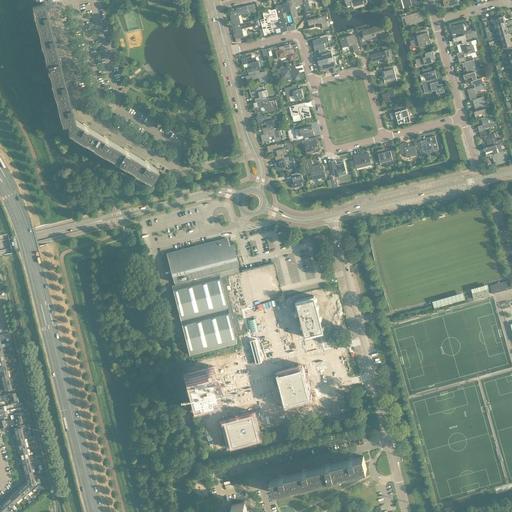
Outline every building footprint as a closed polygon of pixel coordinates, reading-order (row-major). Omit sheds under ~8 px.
[(296,6),(303,4),(302,0),(289,0),(288,0),(288,2),(289,2),(291,11),(292,18),(298,16),(296,6)] [(302,0),(303,4),(305,11),(311,10),(308,0),(302,0)] [(400,0),(403,8),(409,6),(409,7),(410,7),(410,6),(419,3),(419,2),(419,1),(418,0),(400,0)] [(283,12),(291,11),(289,2),(288,2),(283,4),(279,5),(278,5),(276,5),(275,6),(276,9),(279,19),(280,24),(282,32),(288,31),(283,12)] [(38,30),(51,27),(49,19),(50,19),(48,13),(47,13),(45,4),(45,3),(32,7),(32,8),(32,7),(38,30)] [(232,26),(234,25),(241,23),(239,16),(249,13),(249,12),(256,10),(254,4),(247,5),(236,8),(236,10),(230,12),(232,19),(230,20),(232,26)] [(264,19),(260,20),(263,32),(273,29),(271,21),(279,19),(276,9),(271,10),(270,9),(268,10),(268,9),(267,9),(267,10),(266,10),(267,13),(263,14),(264,19)] [(323,28),(328,27),(325,17),(328,16),(327,11),(318,14),(319,17),(307,20),(309,28),(310,28),(322,25),(323,28)] [(423,19),(421,12),(411,14),(411,11),(400,14),(401,19),(405,18),(406,23),(406,24),(407,25),(406,26),(407,26),(415,23),(415,22),(423,19)] [(495,19),(496,24),(505,22),(503,16),(499,17),(498,14),(491,16),(492,19),(495,19)] [(251,21),(241,23),(234,25),(236,33),(234,33),(236,42),(241,41),(240,38),(244,37),(242,29),(252,26),(251,21)] [(498,30),(504,28),(507,27),(505,22),(496,24),(498,30)] [(456,33),(457,37),(464,35),(468,34),(467,30),(463,31),(462,27),(464,27),(463,23),(450,27),(452,34),(456,33)] [(384,33),(382,25),(364,30),(364,28),(357,30),(358,34),(359,36),(359,37),(363,36),(364,39),(379,35),(380,40),(379,41),(380,44),(386,42),(384,33)] [(44,54),(57,50),(55,42),(56,42),(54,36),(53,36),(51,27),(38,30),(44,54)] [(508,33),(507,27),(504,28),(498,30),(500,36),(508,33)] [(412,49),(431,43),(427,28),(415,32),(416,35),(413,36),(414,40),(410,41),(412,49)] [(510,39),(508,33),(500,36),(502,42),(510,39)] [(351,52),(358,50),(354,35),(339,39),(342,47),(349,45),(351,52)] [(454,37),(453,38),(455,46),(460,44),(464,43),(466,42),(464,35),(457,37),(455,37),(454,37)] [(320,49),(325,48),(324,43),(329,42),(328,36),(313,40),(315,50),(318,50),(320,49)] [(502,42),(499,42),(502,51),(504,50),(511,48),(511,45),(510,39),(502,42)] [(460,44),(462,51),(463,51),(464,54),(464,55),(475,52),(473,44),(472,45),(471,41),(466,42),(464,43),(460,44)] [(296,59),(293,49),(291,49),(290,44),(279,47),(279,50),(275,51),(278,59),(286,57),(287,61),(296,59)] [(381,52),(371,55),(372,61),(383,58),(384,63),(392,61),(389,50),(390,49),(389,44),(382,46),(383,51),(381,52)] [(326,53),(325,48),(320,49),(318,50),(319,54),(321,54),(322,59),(323,59),(333,56),(331,51),(326,53)] [(50,77),(63,73),(61,66),(62,65),(60,59),(59,59),(57,50),(44,54),(50,77)] [(415,59),(417,67),(432,63),(431,59),(435,58),(433,50),(422,54),(423,57),(415,59)] [(252,58),(251,56),(241,58),(243,64),(251,62),(252,68),(247,69),(248,72),(259,70),(261,69),(259,60),(257,61),(256,57),(252,58)] [(318,60),(317,61),(317,63),(318,63),(319,65),(321,65),(322,66),(319,67),(320,71),(323,70),(333,67),(333,69),(332,69),(333,72),(340,70),(339,67),(335,68),(335,67),(335,66),(335,64),(336,64),(335,62),(334,62),(334,61),(333,61),(332,57),(328,58),(323,59),(322,59),(318,60)] [(466,70),(467,73),(467,74),(475,71),(475,72),(479,70),(478,69),(477,66),(474,67),(473,64),(474,64),(473,60),(462,63),(463,67),(466,66),(467,69),(466,70)] [(295,64),(280,68),(283,79),(291,77),(292,81),(301,79),(298,69),(296,69),(295,64)] [(387,70),(382,72),(383,76),(385,84),(397,80),(396,77),(397,76),(398,75),(396,74),(395,74),(394,68),(393,68),(392,66),(393,66),(393,65),(388,67),(389,67),(389,69),(387,70)] [(423,73),(420,74),(422,82),(426,81),(425,77),(428,76),(429,80),(437,78),(434,70),(431,71),(430,67),(422,70),(423,73)] [(249,75),(246,76),(248,84),(254,82),(253,78),(259,77),(260,83),(268,81),(265,71),(260,72),(259,70),(248,72),(249,75)] [(465,74),(463,75),(464,79),(466,78),(467,82),(470,81),(475,80),(475,79),(477,79),(475,72),(475,71),(467,74),(467,73),(466,74),(466,73),(465,74)] [(56,100),(69,96),(67,89),(68,88),(66,82),(65,82),(63,73),(50,77),(56,100)] [(474,90),(475,92),(486,89),(485,85),(482,85),(481,82),(483,81),(482,77),(477,79),(475,79),(475,80),(470,81),(471,84),(474,84),(475,87),(474,88),(474,90)] [(426,81),(422,82),(425,93),(436,90),(438,97),(446,95),(442,84),(439,85),(437,78),(429,80),(426,81)] [(255,99),(256,102),(266,99),(268,98),(266,89),(264,90),(263,86),(259,87),(259,85),(249,88),(250,94),(258,92),(260,97),(255,99)] [(294,86),(284,88),(288,102),(304,98),(302,88),(297,89),(297,88),(294,89),(294,86)] [(383,103),(396,99),(393,87),(394,87),(387,89),(388,92),(382,94),(384,102),(383,102),(383,103)] [(68,130),(75,120),(73,112),(74,112),(72,105),(71,105),(69,96),(56,100),(62,123),(61,123),(62,123),(64,128),(68,130)] [(485,108),(489,107),(488,103),(484,104),(483,101),(485,100),(484,96),(473,99),(476,111),(478,110),(485,108)] [(254,105),(253,105),(256,113),(258,113),(259,116),(263,115),(261,108),(266,106),(268,112),(278,109),(275,99),(267,101),(266,99),(256,102),(254,102),(254,103),(254,104),(254,105)] [(294,108),(290,109),(291,116),(302,113),(304,119),(310,117),(308,108),(306,109),(304,102),(293,105),(294,108)] [(398,111),(389,113),(391,119),(397,118),(399,124),(404,122),(405,123),(410,121),(407,109),(405,109),(404,105),(397,107),(398,111)] [(485,116),(484,113),(486,112),(485,108),(478,110),(476,111),(474,111),(475,115),(477,115),(478,118),(481,118),(481,117),(485,116)] [(485,116),(481,117),(481,118),(483,125),(484,124),(485,127),(485,129),(496,125),(495,121),(492,122),(491,119),(493,118),(492,114),(485,116)] [(263,131),(274,128),(276,128),(274,119),(272,119),(271,116),(267,117),(266,115),(256,117),(258,123),(266,121),(267,127),(262,128),(263,131)] [(88,143),(95,132),(88,128),(89,127),(83,123),(83,124),(75,120),(68,130),(67,131),(68,132),(68,131),(88,143)] [(297,129),(294,129),(297,140),(304,138),(314,135),(313,132),(314,132),(313,132),(312,125),(305,127),(303,127),(303,124),(296,126),(297,126),(297,129)] [(261,135),(263,143),(269,141),(268,137),(274,136),(275,142),(283,140),(281,130),(275,131),(274,128),(263,131),(264,134),(261,135)] [(109,156),(116,144),(109,140),(109,139),(104,136),(103,137),(95,132),(88,143),(109,156)] [(494,133),(483,136),(484,140),(487,139),(488,143),(487,143),(488,147),(496,145),(500,144),(504,143),(503,139),(495,141),(494,137),(495,137),(494,133)] [(421,141),(417,142),(419,150),(420,154),(425,153),(429,152),(430,152),(439,150),(435,136),(426,138),(427,143),(421,144),(421,141)] [(311,138),(302,140),(303,143),(305,143),(307,154),(319,151),(316,140),(311,141),(311,138)] [(407,158),(410,157),(411,157),(411,156),(416,155),(415,151),(419,150),(417,142),(414,142),(415,146),(409,147),(408,142),(399,145),(401,154),(405,153),(407,158)] [(275,156),(276,159),(284,157),(284,154),(286,154),(284,148),(282,148),(281,144),(277,145),(277,143),(267,146),(268,152),(276,150),(278,156),(275,156)] [(130,168),(136,156),(129,152),(130,151),(124,148),(124,149),(116,144),(109,156),(130,168)] [(488,147),(484,148),(485,152),(487,152),(488,155),(491,154),(496,153),(502,151),(501,147),(500,144),(496,145),(488,147)] [(384,148),(377,150),(380,162),(380,164),(393,161),(390,150),(384,152),(384,148)] [(491,154),(492,158),(495,157),(496,161),(494,161),(496,165),(507,162),(506,158),(503,159),(502,155),(504,155),(502,151),(496,153),(491,154)] [(370,159),(368,153),(358,155),(353,156),(356,167),(371,163),(370,159)] [(136,156),(130,168),(150,180),(157,168),(150,164),(151,164),(145,160),(144,161),(136,156)] [(286,157),(284,157),(276,159),(276,162),(274,163),(276,171),(282,169),(282,167),(286,166),(287,170),(295,168),(293,158),(287,159),(286,157)] [(311,158),(304,160),(305,165),(307,173),(310,172),(312,180),(326,177),(323,164),(313,166),(311,158)] [(336,160),(331,161),(335,177),(343,175),(347,174),(346,170),(344,160),(336,162),(336,160)] [(293,188),(303,186),(302,182),(303,181),(301,172),(291,174),(293,181),(291,181),(293,188)] [(322,245),(320,235),(313,237),(315,246),(322,245)] [(221,285),(224,284),(228,283),(227,276),(239,273),(237,266),(238,266),(236,258),(234,251),(230,252),(226,238),(166,253),(174,283),(174,282),(175,285),(218,274),(221,285)] [(232,317),(224,284),(221,285),(218,274),(175,285),(171,285),(189,355),(237,343),(234,332),(240,331),(237,316),(236,316),(232,317)] [(492,293),(511,287),(510,280),(490,286),(492,293)] [(487,288),(472,292),(474,298),(489,294),(487,288)] [(434,307),(465,299),(463,292),(432,300),(434,307)] [(314,295),(296,300),(305,338),(319,334),(323,333),(314,295)] [(265,364),(210,378),(216,401),(222,422),(253,414),(287,405),(279,373),(301,367),(326,361),(319,334),(305,338),(261,349),(265,364)] [(301,367),(279,373),(287,405),(310,399),(301,367)] [(208,369),(185,375),(193,407),(216,401),(210,378),(208,369)] [(12,389),(11,384),(3,386),(4,391),(8,390),(9,392),(16,390),(15,388),(12,389)] [(5,395),(6,400),(10,399),(12,404),(18,403),(15,392),(5,395)] [(11,420),(12,425),(23,422),(20,412),(14,414),(15,419),(11,420)] [(253,414),(222,422),(228,445),(259,437),(253,414)] [(12,425),(11,420),(5,421),(4,416),(0,417),(0,427),(0,428),(12,425)] [(15,434),(23,432),(21,427),(25,426),(24,424),(17,426),(17,428),(13,429),(15,434)] [(340,462),(343,475),(366,469),(367,469),(363,456),(355,458),(355,457),(348,459),(349,460),(340,462)] [(343,475),(340,462),(332,464),(332,463),(325,465),(326,466),(317,468),(320,481),(343,475)] [(320,481),(317,468),(309,470),(309,469),(302,471),(293,474),(297,487),(320,481)] [(297,487),(293,474),(286,476),(286,475),(279,476),(279,477),(271,480),(270,479),(273,493),(274,493),(297,487)] [(37,476),(26,479),(26,481),(38,485),(36,478),(38,477),(37,476)] [(38,485),(26,481),(24,483),(32,492),(33,491),(33,490),(38,485)] [(32,492),(24,483),(21,487),(27,494),(30,492),(31,493),(32,492)] [(27,494),(21,487),(17,490),(25,499),(26,498),(25,497),(27,494)] [(25,499),(17,490),(13,493),(18,500),(21,497),(23,500),(25,499)] [(18,500),(13,493),(9,497),(17,506),(18,505),(16,502),(18,500)] [(17,506),(9,497),(5,500),(11,506),(13,504),(16,507),(17,506)] [(11,506),(5,500),(2,504),(8,511),(9,511),(11,511),(10,510),(12,508),(11,506)] [(233,511),(248,511),(247,511),(245,502),(232,505),(232,506),(233,511)]
